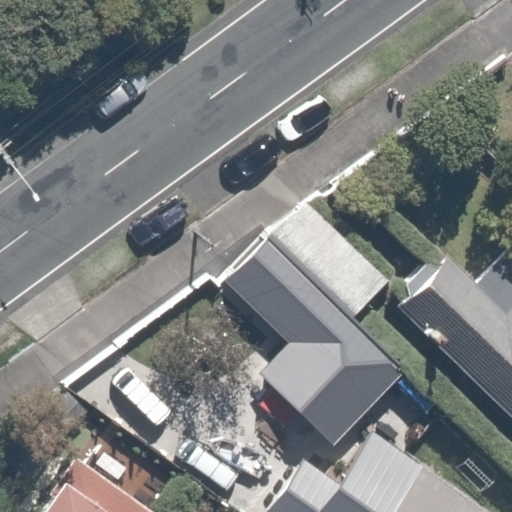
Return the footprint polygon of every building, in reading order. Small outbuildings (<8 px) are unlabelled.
[(306,193),(259,226),(346,311),(382,274),(306,193)] [(511,223),(463,271),(438,248),(391,298),(511,429),(511,223)] [(264,323),(290,352),(346,311),(259,226),(223,253),(277,308),(264,323)] [(490,511),(381,437),(336,511),(490,511)] [(147,511),(68,456),(27,511),(147,511)]
